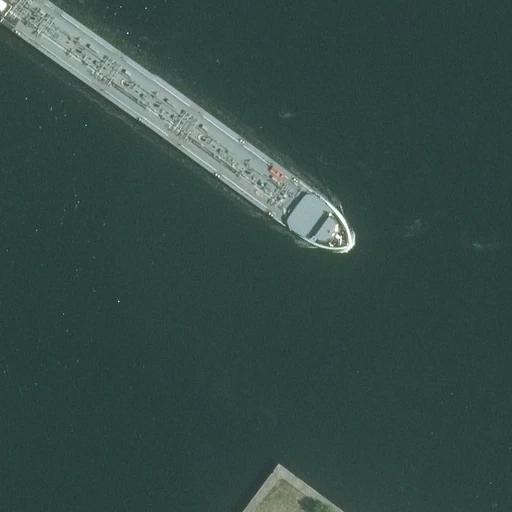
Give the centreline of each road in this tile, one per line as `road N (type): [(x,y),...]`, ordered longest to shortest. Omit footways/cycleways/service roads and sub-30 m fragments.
road 1 (motorway): [(144,511),(451,0)]
road 2 (motorway): [(64,511),(371,0)]
road 3 (motorway): [(247,0),(0,421)]
road 4 (motorway): [(201,0),(0,343)]
